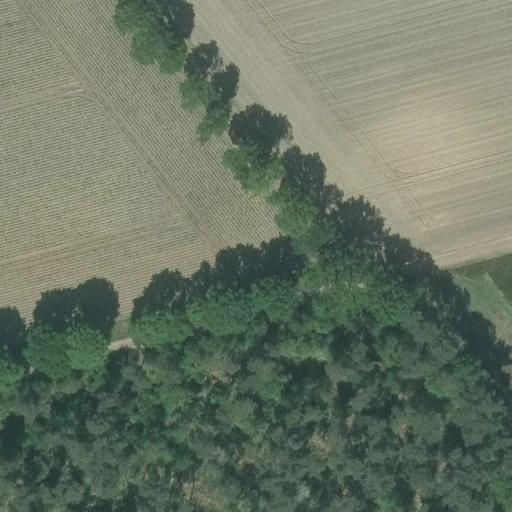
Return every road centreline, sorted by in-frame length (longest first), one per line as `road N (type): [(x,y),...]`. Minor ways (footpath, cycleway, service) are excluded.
road 1 (track): [(0,379),(511,242)]
road 2 (track): [(139,0),(353,286)]
